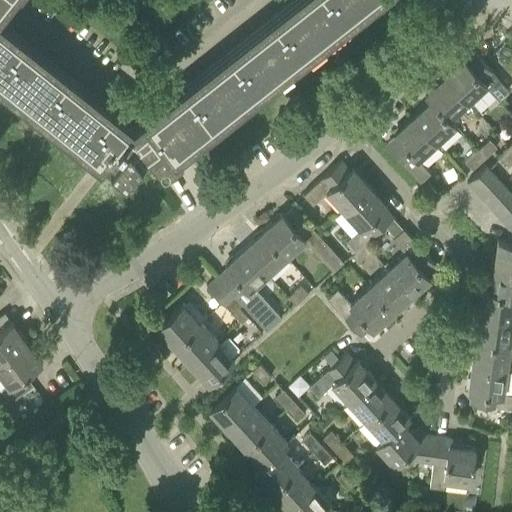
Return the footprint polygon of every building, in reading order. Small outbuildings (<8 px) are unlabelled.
[(286,0),(133,122),(46,52),(0,15),(0,11),(9,0),(0,0),(0,84),(100,163),(108,153),(113,157),(109,161),(125,173),(133,163),(161,140),(174,157),(286,69),(373,0),(286,0)] [(486,83),(498,97),(509,87),(475,50),(465,58),(462,56),(444,73),(467,100),(486,83)] [(450,116),(467,100),(444,73),(424,90),(430,97),(450,116)] [(412,113),(436,140),(456,122),(450,116),(430,97),(412,113)] [(427,173),(430,170),(418,156),(436,140),(412,113),(393,130),(395,133),(386,142),(437,198),(444,192),(427,173)] [(477,148),(484,156),(496,145),(489,136),(477,148)] [(511,158),(511,138),(498,154),(508,163),(511,158)] [(464,159),(471,167),(484,156),(477,148),(464,159)] [(341,208),(369,184),(351,165),(349,167),(340,158),(302,192),(312,202),(325,190),(341,208)] [(475,189),(494,172),(486,162),(466,180),(475,189)] [(494,172),(475,189),(483,199),(503,181),(494,172)] [(503,181),(483,199),(492,208),(511,190),(503,181)] [(346,238),(355,249),(364,241),(392,215),(383,205),(386,203),(369,184),(341,208),(358,227),(346,238)] [(511,190),(492,208),(500,217),(511,206),(511,190)] [(333,269),(343,260),(293,205),(283,213),(281,211),(261,229),(286,255),(304,239),(333,269)] [(511,223),(511,206),(500,217),(509,227),(511,223)] [(497,238),(493,265),(511,267),(511,223),(509,227),(507,239),(497,238)] [(386,266),(411,292),(429,276),(427,273),(437,264),(402,226),(392,236),(404,249),(386,266)] [(267,272),(286,255),(261,229),(242,247),(267,272)] [(371,250),(371,249),(364,241),(355,249),(351,253),(358,261),(371,250)] [(227,265),(216,275),(234,293),(241,302),(266,328),(281,315),(254,285),(267,272),(242,247),(224,263),(227,265)] [(490,288),(511,292),(511,267),(493,265),(490,288)] [(392,310),(411,292),(386,266),(366,284),(392,310)] [(224,302),(234,293),(216,275),(207,284),(222,300),(224,302)] [(287,294),(295,302),(307,291),(300,283),(287,294)] [(372,327),(392,310),(366,284),(349,299),(337,286),(326,295),(360,333),(370,324),(372,327)] [(478,312),(511,316),(511,292),(490,288),(481,286),(478,312)] [(224,302),(232,311),(238,305),(241,302),(234,293),(224,302)] [(156,324),(173,343),(199,320),(182,301),(156,324)] [(232,311),(239,319),(241,320),(247,314),(238,305),(232,311)] [(474,337),(510,343),(511,328),(511,316),(478,312),(474,337)] [(0,359),(27,340),(11,319),(0,327),(0,359)] [(173,343),(190,362),(216,339),(199,320),(173,343)] [(234,358),(231,355),(238,349),(239,346),(229,335),(226,335),(219,341),(216,339),(190,362),(207,381),(234,358)] [(471,362),(507,368),(510,343),(474,337),(471,362)] [(0,389),(9,401),(33,383),(25,373),(42,360),(27,340),(0,359),(0,374),(7,384),(0,389)] [(348,400),(373,375),(357,357),(354,360),(345,350),(308,384),(317,394),(331,381),(348,400)] [(262,381),(271,373),(259,361),(251,368),(262,381)] [(469,401),(511,407),(511,392),(503,392),(507,368),(471,362),(467,388),(471,388),(469,401)] [(348,400),(365,418),(391,394),(373,375),(348,400)] [(209,407),(226,426),(253,402),(236,382),(209,407)] [(286,407),(294,399),(282,387),(274,394),(286,407)] [(375,444),(402,420),(408,414),(391,394),(365,418),(366,419),(358,426),(373,443),(375,444)] [(297,419),(305,411),(294,399),(286,407),(297,419)] [(226,426),(244,445),(270,421),(253,402),(226,426)] [(418,471),(430,473),(436,434),(425,432),(419,438),(402,420),(375,444),(393,464),(395,461),(403,470),(417,458),(420,458),(418,471)] [(244,445),(260,463),(287,439),(270,421),(244,445)] [(333,448),(342,440),(330,428),(322,435),(333,448)] [(313,450),(321,443),(309,430),(301,437),(313,450)] [(444,478),(469,481),(474,445),(448,442),(449,435),(436,434),(430,473),(429,484),(443,486),(444,478)] [(270,488),(297,464),(282,446),(288,441),(287,439),(260,463),(253,469),(270,488)] [(344,460),(352,452),(342,440),(333,448),(344,460)] [(324,462),(332,455),(321,443),(313,450),(324,462)] [(270,488),(287,507),(315,483),(297,464),(270,488)] [(346,487),(355,480),(344,468),(335,475),(346,487)] [(347,511),(348,509),(331,506),(330,505),(332,502),(315,483),(287,507),(292,511),(347,511)]
